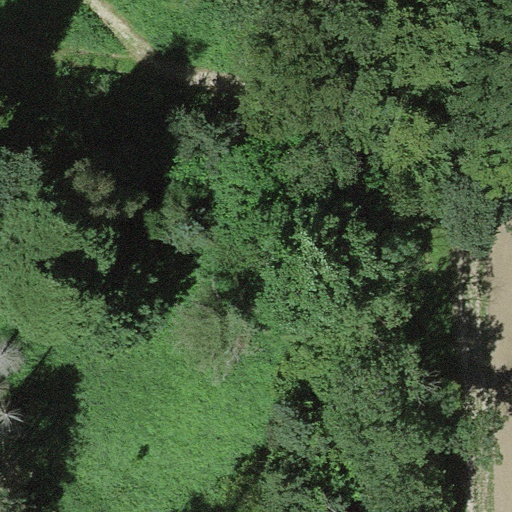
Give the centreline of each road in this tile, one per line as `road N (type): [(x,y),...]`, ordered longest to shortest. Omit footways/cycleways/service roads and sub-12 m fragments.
road 1 (track): [(97,0),(163,53),(233,85),(511,146)]
road 2 (track): [(457,136),(470,511)]
